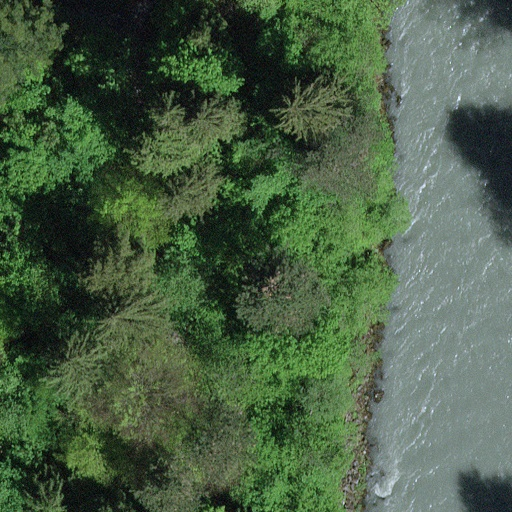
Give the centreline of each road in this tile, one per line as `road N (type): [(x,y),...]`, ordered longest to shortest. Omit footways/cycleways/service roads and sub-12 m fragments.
road 1 (track): [(138,14),(129,53),(171,359),(202,511)]
road 2 (track): [(0,16),(138,14)]
